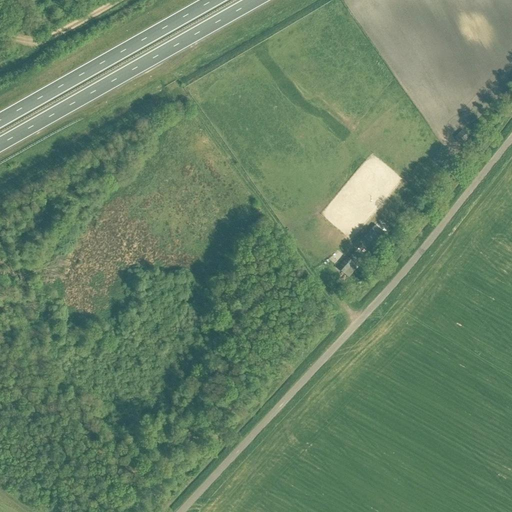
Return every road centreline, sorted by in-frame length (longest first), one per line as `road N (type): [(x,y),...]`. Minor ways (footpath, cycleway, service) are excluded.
road 1 (unclassified): [(181,511),(396,280),(511,138)]
road 2 (trunk): [(0,145),(257,0)]
road 3 (trunk): [(214,0),(0,121)]
road 4 (track): [(114,0),(44,36),(0,33)]
